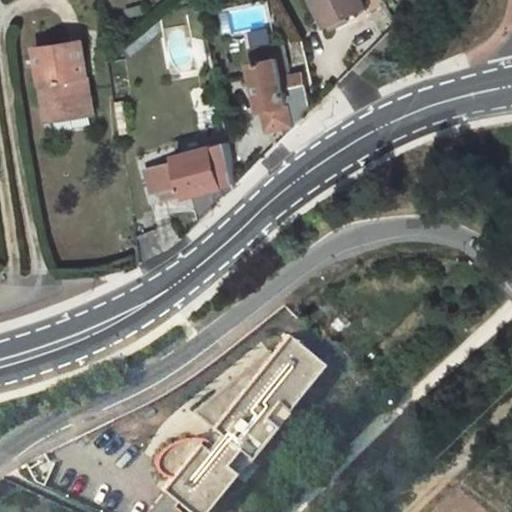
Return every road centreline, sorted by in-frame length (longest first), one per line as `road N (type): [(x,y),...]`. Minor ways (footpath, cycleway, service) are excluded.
road 1 (residential): [(511,274),(459,233),(398,224),(365,230),(336,241),(172,362),(0,456)]
road 2 (tertiary): [(511,87),(378,129),(313,170),(144,309),(73,346),(0,368)]
road 3 (track): [(401,511),(511,414)]
